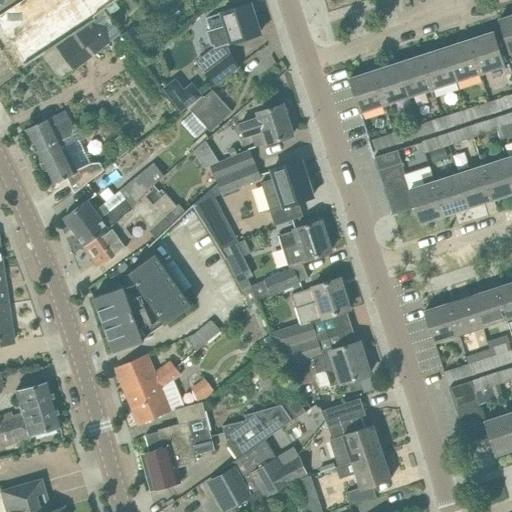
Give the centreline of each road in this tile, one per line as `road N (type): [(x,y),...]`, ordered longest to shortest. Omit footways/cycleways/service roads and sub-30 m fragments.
road 1 (residential): [(124,511),(70,331),(0,164)]
road 2 (residential): [(450,511),(373,264)]
road 3 (residential): [(373,264),(310,66)]
road 4 (residential): [(310,66),(506,0)]
road 5 (residential): [(373,264),(511,222)]
